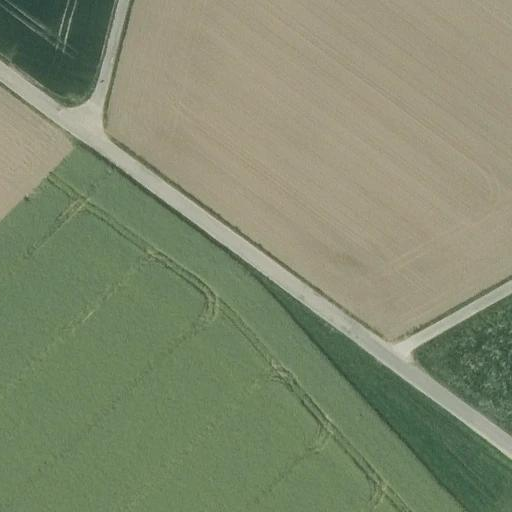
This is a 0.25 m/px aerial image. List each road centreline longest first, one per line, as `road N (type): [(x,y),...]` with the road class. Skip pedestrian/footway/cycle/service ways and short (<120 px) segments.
road 1 (residential): [(511,444),(99,143)]
road 2 (residential): [(99,143),(129,0)]
road 3 (residential): [(99,143),(0,69)]
